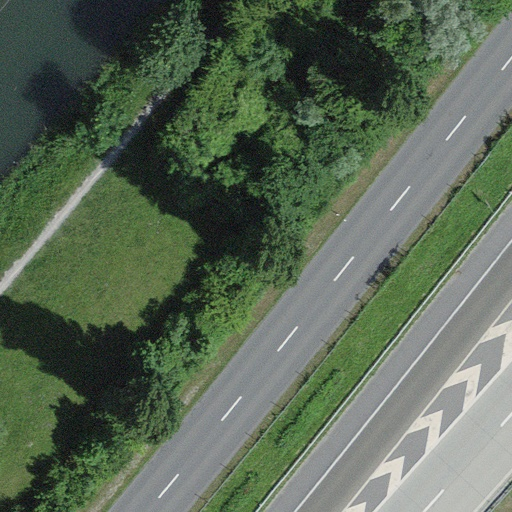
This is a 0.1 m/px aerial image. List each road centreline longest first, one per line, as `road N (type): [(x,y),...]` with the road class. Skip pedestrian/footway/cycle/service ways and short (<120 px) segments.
road 1 (unclassified): [(511,67),(152,511)]
road 2 (track): [(0,300),(251,0)]
road 3 (motorway): [(511,274),(321,511)]
road 4 (motorway): [(511,414),(423,511)]
